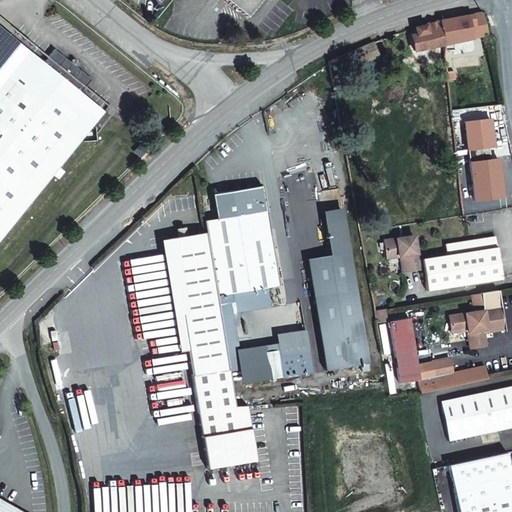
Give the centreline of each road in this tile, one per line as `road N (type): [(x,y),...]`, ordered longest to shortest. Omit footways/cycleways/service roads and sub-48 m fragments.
road 1 (unknown): [(66,261),(111,339),(147,453),(185,464),(205,493),(275,487)]
road 2 (tertiary): [(9,314),(228,108)]
road 3 (unclassified): [(9,314),(61,467),(64,511)]
road 4 (unclassified): [(325,44),(263,59),(169,54)]
road 5 (unknown): [(259,136),(285,161),(311,247)]
